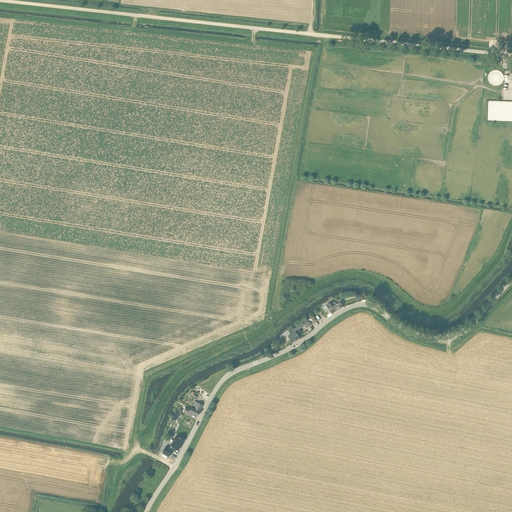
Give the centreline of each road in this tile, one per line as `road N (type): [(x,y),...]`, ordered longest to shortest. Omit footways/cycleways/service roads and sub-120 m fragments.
road 1 (unclassified): [(147,511),(210,397),(239,369),(293,347),(352,305),(445,338),(467,327),(511,279)]
road 2 (track): [(0,1),(283,31)]
road 3 (unclassified): [(283,31),(511,62)]
